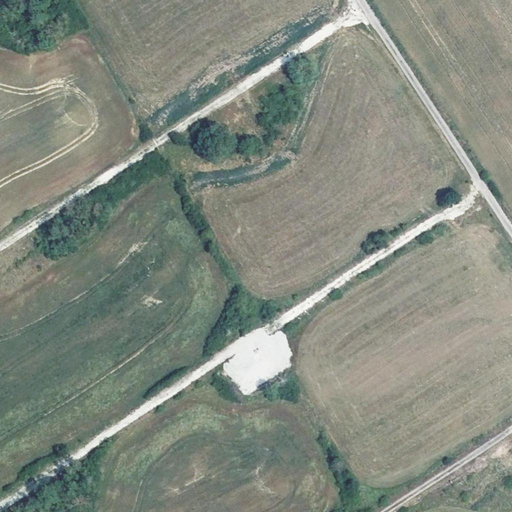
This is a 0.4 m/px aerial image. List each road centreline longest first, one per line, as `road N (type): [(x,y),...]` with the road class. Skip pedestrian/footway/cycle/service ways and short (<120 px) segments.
road 1 (unclassified): [(359,0),(511,231)]
road 2 (track): [(511,425),(383,511)]
